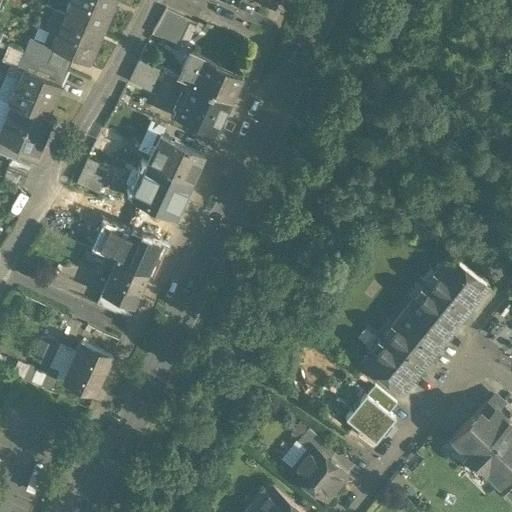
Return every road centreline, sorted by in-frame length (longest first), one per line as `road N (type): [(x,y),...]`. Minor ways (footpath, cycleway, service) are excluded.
road 1 (secondary): [(90,511),(327,0)]
road 2 (track): [(398,0),(168,511)]
road 3 (residential): [(3,276),(159,0)]
road 4 (residential): [(347,511),(477,354),(511,384)]
